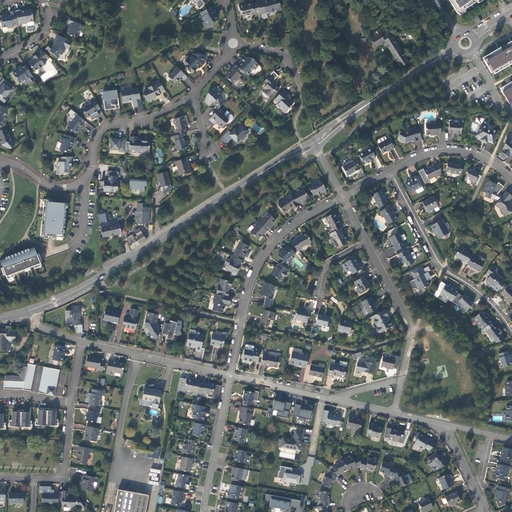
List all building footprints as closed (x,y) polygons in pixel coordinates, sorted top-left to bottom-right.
[(209,0),(208,0),(191,0),(193,1),(194,0),(196,2),(195,4),(199,8),(204,4),(205,4),(209,0)] [(258,2),(261,13),(262,14),(270,12),(271,13),(274,12),(275,11),(281,9),(278,0),(265,0),(258,2)] [(452,4),(458,14),(478,0),(451,0),(453,3),(452,4)] [(256,14),(261,13),(258,2),(252,4),(252,3),(245,5),(244,4),(239,6),(240,11),(242,12),(243,17),(250,15),(252,16),(256,15),(256,14)] [(218,16),(214,10),(212,11),(210,7),(200,13),(203,17),(202,17),(204,21),(205,20),(208,26),(218,20),(216,17),(218,16)] [(16,11),(18,24),(22,23),(22,24),(27,24),(27,22),(34,21),(33,16),(34,15),(33,11),(32,10),(28,10),(28,11),(26,12),(26,11),(21,11),(20,10),(16,11)] [(18,24),(16,11),(10,12),(10,14),(6,15),(6,16),(4,16),(0,16),(0,22),(1,23),(2,28),(7,27),(9,28),(13,27),(13,26),(18,25),(18,24)] [(472,16),(477,23),(481,21),(476,14),(472,16)] [(84,26),(81,24),(82,21),(71,16),(68,24),(71,25),(70,28),(69,27),(67,34),(75,37),(77,37),(78,34),(79,34),(80,30),(83,31),(84,26)] [(387,29),(377,36),(372,39),(371,39),(376,46),(384,41),(401,67),(408,62),(387,29)] [(65,60),(65,55),(63,54),(64,52),(66,48),(68,49),(69,50),(71,45),(69,44),(71,41),(57,35),(55,39),(56,41),(54,45),(52,47),(50,45),(46,49),(51,54),(52,53),(58,59),(58,60),(65,60)] [(511,41),(483,58),(494,76),(511,64),(511,41)] [(46,63),(46,61),(50,58),(42,50),(38,53),(33,57),(33,58),(29,62),(28,63),(34,72),(38,69),(40,69),(42,67),(42,66),(46,63)] [(192,57),(191,56),(188,60),(186,60),(184,63),(184,64),(184,65),(187,68),(187,69),(192,74),(195,70),(201,63),(204,64),(205,56),(193,53),(192,57)] [(236,65),(243,71),(247,76),(250,73),(250,72),(254,68),(256,68),(258,66),(258,64),(252,58),(247,57),(246,59),(244,58),(242,61),(241,60),(236,65)] [(240,74),(243,71),(236,65),(236,64),(232,67),(233,68),(230,71),(231,71),(226,77),(236,86),(242,80),(239,78),(242,75),(240,74)] [(25,81),(29,78),(28,77),(32,75),(25,65),(22,68),(21,66),(15,71),(16,72),(13,74),(20,83),(25,80),(25,81)] [(188,77),(176,66),(173,70),(173,71),(168,76),(175,84),(181,78),(184,81),(188,77)] [(274,82),(273,81),(278,76),(273,72),(265,81),(267,83),(264,87),(264,89),(265,90),(262,93),(266,97),(269,97),(272,94),(273,96),(279,89),(277,87),(277,86),(274,83),(274,82)] [(6,97),(12,90),(11,90),(14,87),(3,79),(0,83),(0,85),(2,87),(0,88),(0,99),(4,103),(8,99),(6,97)] [(159,80),(155,83),(155,84),(148,88),(148,89),(144,91),(143,93),(147,102),(153,99),(153,98),(160,94),(160,93),(165,90),(159,80)] [(511,81),(500,88),(508,102),(511,99),(511,81)] [(215,107),(217,110),(219,109),(224,103),(221,94),(218,91),(217,90),(217,89),(214,86),(209,92),(206,97),(208,99),(205,102),(209,106),(213,102),(215,102),(217,104),(215,107)] [(136,101),(138,107),(142,106),(138,88),(126,91),(125,87),(121,88),(123,103),(128,103),(128,101),(133,100),(134,100),(135,101),(136,101)] [(290,97),(287,94),(289,93),(284,89),(274,100),(278,104),(277,105),(285,112),(287,112),(289,110),(289,108),(293,103),(289,100),(290,99),(290,97)] [(118,98),(117,90),(112,91),(103,93),(105,110),(111,109),(116,108),(115,105),(112,105),(111,99),(118,98)] [(97,111),(100,109),(94,98),(90,100),(92,103),(81,109),(83,112),(84,113),(87,117),(88,118),(90,116),(91,115),(97,111)] [(219,109),(217,110),(209,119),(214,124),(216,122),(218,124),(218,125),(222,128),(224,128),(226,126),(226,124),(228,121),(228,119),(225,116),(225,114),(219,109)] [(83,124),(86,121),(76,113),(73,117),(74,118),(71,122),(71,123),(67,127),(67,129),(71,132),(71,131),(75,134),(77,134),(78,131),(78,130),(80,128),(83,125),(83,124)] [(175,131),(176,135),(183,134),(187,132),(186,128),(188,128),(186,122),(185,123),(184,117),(174,120),(173,121),(174,124),(175,125),(177,130),(175,131)] [(433,135),(437,135),(437,134),(441,134),(441,122),(436,122),(436,124),(426,124),(426,134),(433,134),(433,135)] [(449,122),(448,132),(461,134),(462,124),(449,122)] [(481,140),(487,142),(487,141),(493,143),(498,131),(493,129),(495,126),(488,123),(487,126),(482,124),(476,136),(482,138),(481,140)] [(239,144),(242,141),(240,139),(245,133),(248,130),(243,125),(241,127),(238,124),(230,133),(228,131),(221,138),(227,143),(232,138),(239,144)] [(418,127),(414,128),(410,130),(409,132),(406,133),(404,131),(401,132),(398,137),(399,140),(405,143),(408,142),(409,141),(413,139),(414,142),(418,140),(422,139),(418,127)] [(10,149),(15,144),(12,141),(11,141),(7,128),(0,130),(0,140),(1,144),(3,144),(4,146),(10,149)] [(511,153),(511,133),(508,139),(505,144),(502,149),(503,150),(501,152),(509,158),(511,153)] [(183,134),(176,135),(173,136),(177,151),(183,149),(184,151),(190,149),(188,144),(187,144),(186,141),(184,141),(183,134)] [(65,138),(63,138),(61,137),(59,142),(62,143),(59,149),(61,152),(64,153),(65,152),(69,153),(71,153),(72,148),(71,148),(72,145),(73,146),(75,138),(66,135),(65,138)] [(126,141),(125,152),(130,152),(130,151),(138,151),(138,153),(143,153),(143,154),(149,155),(150,141),(145,141),(145,139),(141,139),(141,141),(137,141),(138,137),(130,136),(130,142),(126,141)] [(126,138),(120,138),(120,140),(117,140),(114,139),(114,137),(110,137),(109,144),(111,144),(111,149),(119,150),(119,152),(125,152),(126,141),(126,138)] [(387,140),(379,143),(378,146),(382,153),(389,150),(390,150),(394,148),(389,138),(387,140)] [(359,155),(363,163),(367,161),(368,162),(372,160),(372,159),(376,157),(371,148),(359,155)] [(71,169),(71,161),(72,162),(72,157),(62,157),(62,162),(57,162),(58,174),(64,174),(64,173),(69,173),(69,169),(71,169)] [(184,163),(183,159),(175,162),(176,166),(177,166),(178,170),(177,171),(178,176),(185,174),(185,175),(191,174),(190,168),(189,168),(187,162),(184,163)] [(356,168),(360,167),(356,160),(343,167),(347,176),(357,170),(356,168)] [(461,175),(464,164),(460,163),(459,164),(455,163),(455,164),(448,162),(446,171),(461,175)] [(441,174),(440,163),(434,166),(433,165),(429,167),(429,168),(424,171),(423,169),(418,171),(425,184),(430,181),(429,179),(434,177),(436,177),(441,174)] [(470,180),(471,182),(475,184),(479,173),(468,168),(466,173),(467,174),(465,178),(470,180)] [(118,178),(117,176),(119,174),(118,172),(108,171),(107,176),(109,176),(108,181),(107,181),(105,182),(105,181),(100,181),(100,189),(104,189),(103,191),(115,192),(115,191),(118,189),(118,178)] [(162,192),(165,195),(172,189),(167,172),(157,174),(161,187),(167,186),(168,187),(162,192)] [(410,193),(415,190),(422,186),(417,177),(413,179),(413,178),(409,180),(409,182),(405,184),(410,193)] [(139,180),(138,180),(138,178),(130,178),(130,182),(129,182),(128,189),(139,190),(139,191),(144,191),(145,186),(147,186),(147,179),(142,179),(142,180),(140,179),(139,180)] [(499,201),(502,196),(498,194),(503,187),(498,183),(496,185),(493,184),(494,183),(489,180),(483,192),(486,193),(485,197),(490,199),(492,196),(495,197),(494,199),(499,201)] [(308,186),(313,196),(317,194),(317,195),(322,192),(324,192),(325,191),(326,190),(321,181),(316,184),(314,183),(308,186)] [(304,189),(292,195),(297,204),(300,202),(301,204),(305,202),(304,200),(309,198),(304,189)] [(378,208),(388,203),(386,198),(385,198),(381,190),(372,195),(377,203),(376,204),(378,208)] [(511,196),(506,192),(502,196),(499,201),(495,205),(500,209),(504,216),(511,212),(511,203),(510,204),(508,202),(511,196)] [(297,204),(292,195),(291,193),(286,197),(287,198),(278,205),(284,213),(287,211),(286,211),(293,206),(294,209),(298,206),(297,204)] [(434,196),(422,202),(428,214),(434,210),(433,209),(438,206),(435,201),(436,200),(434,196)] [(44,199),(43,209),(45,210),(44,225),(42,225),(41,235),(41,238),(48,238),(54,239),(63,240),(63,237),(67,204),(52,202),(52,200),(44,199)] [(145,221),(149,221),(150,212),(150,208),(144,207),(145,204),(137,203),(137,211),(135,211),(135,217),(138,217),(137,224),(144,225),(144,223),(145,221)] [(394,215),(392,211),(393,211),(390,206),(380,212),(382,216),(383,216),(388,224),(397,219),(395,214),(394,215)] [(102,230),(101,230),(103,237),(121,234),(120,226),(119,226),(118,221),(108,223),(106,213),(99,214),(102,230)] [(261,218),(258,221),(267,230),(270,227),(276,220),(268,213),(262,220),(261,218)] [(329,229),(331,233),(340,228),(342,227),(340,223),(341,223),(338,219),(334,213),(326,218),(331,228),(329,229)] [(442,220),(431,226),(435,234),(436,233),(439,238),(449,233),(442,220)] [(267,230),(258,221),(255,224),(256,226),(251,232),(258,239),(264,233),(267,230)] [(128,241),(127,242),(132,249),(147,239),(139,228),(135,231),(135,232),(137,236),(134,237),(133,234),(132,235),(127,238),(127,239),(128,241)] [(340,228),(331,233),(329,234),(331,238),(333,237),(338,248),(347,243),(343,237),(344,236),(342,233),(343,232),(340,228)] [(296,239),(290,242),(298,251),(302,249),(301,247),(306,245),(308,245),(311,244),(311,242),(309,239),(310,237),(307,233),(301,236),(300,235),(296,238),(296,239)] [(403,241),(400,236),(399,233),(390,237),(394,246),(393,247),(395,251),(406,245),(404,241),(403,241)] [(240,242),(233,256),(243,260),(245,256),(247,257),(249,253),(246,252),(249,246),(240,242)] [(296,254),(288,245),(278,255),(285,262),(291,256),(292,257),(296,254)] [(7,279),(14,276),(13,273),(30,267),(31,269),(41,266),(40,261),(41,260),(39,254),(39,253),(37,254),(35,249),(34,247),(0,260),(3,267),(1,268),(4,274),(5,274),(7,279)] [(468,263),(472,256),(473,255),(469,253),(470,252),(467,250),(465,251),(461,248),(459,251),(458,252),(455,256),(456,257),(458,258),(459,258),(461,259),(460,260),(464,262),(465,261),(468,263)] [(414,262),(413,259),(410,255),(410,254),(411,253),(408,249),(397,255),(402,264),(405,263),(407,266),(414,262)] [(243,260),(233,256),(232,255),(230,260),(228,259),(225,264),(229,266),(228,268),(228,270),(233,272),(233,271),(237,273),(241,265),(242,266),(244,261),(243,260)] [(485,263),(472,256),(468,263),(467,266),(471,268),(472,267),(480,272),(485,263)] [(352,274),(362,269),(360,265),(359,266),(354,257),(346,262),(352,274)] [(288,269),(278,263),(276,266),(278,268),(276,270),(275,270),(272,275),(280,281),(283,276),(284,276),(287,273),(286,272),(288,269)] [(496,268),(492,265),(485,275),(489,277),(486,282),(486,283),(488,285),(490,285),(494,287),(494,288),(497,292),(504,285),(499,280),(501,278),(497,274),(496,273),(494,271),(496,268)] [(14,276),(31,269),(30,267),(13,273),(14,276)] [(418,272),(416,269),(413,270),(415,274),(413,275),(415,279),(410,282),(413,288),(414,288),(419,289),(419,290),(424,288),(425,288),(430,286),(426,279),(427,278),(424,274),(426,273),(423,269),(418,272)] [(371,287),(369,283),(368,284),(364,276),(354,282),(356,286),(359,287),(361,292),(371,287)] [(216,294),(228,297),(229,292),(230,286),(231,287),(232,282),(221,279),(220,285),(218,286),(216,294)] [(275,286),(264,282),(261,289),(259,294),(266,297),(264,306),(270,307),(272,299),(273,294),(273,293),(275,286)] [(458,292),(455,290),(455,289),(454,288),(454,287),(453,287),(453,286),(452,286),(451,286),(450,286),(449,286),(446,285),(440,294),(445,297),(445,299),(448,300),(449,299),(452,302),(458,292)] [(511,290),(508,286),(501,293),(506,299),(506,300),(509,303),(511,300),(511,290)] [(228,297),(216,294),(215,294),(213,302),(214,303),(212,310),(222,312),(223,311),(225,304),(231,305),(233,298),(228,297)] [(467,310),(473,304),(469,300),(470,299),(465,294),(458,301),(462,304),(461,305),(467,310)] [(377,309),(373,301),(374,301),(371,297),(361,302),(363,306),(364,306),(368,314),(377,309)] [(70,311),(65,311),(66,326),(74,325),(74,332),(82,332),(82,325),(78,325),(78,320),(77,320),(77,317),(80,317),(80,306),(72,306),(70,308),(70,311)] [(311,312),(305,310),(305,308),(299,307),(298,310),(296,311),(295,317),(296,319),(302,320),(303,322),(307,323),(308,318),(310,317),(311,312)] [(136,320),(139,310),(131,309),(129,315),(127,315),(124,316),(123,322),(125,325),(125,328),(135,330),(137,321),(136,320)] [(103,319),(113,322),(113,323),(118,324),(120,311),(115,310),(115,312),(105,310),(103,319)] [(275,312),(264,310),(262,317),(261,317),(260,322),(269,324),(270,320),(273,320),(275,312)] [(389,320),(387,317),(388,316),(385,310),(372,317),(377,326),(376,328),(378,332),(380,333),(395,324),(392,320),(391,319),(389,320)] [(482,329),(491,323),(489,319),(489,318),(489,317),(489,316),(488,316),(488,315),(487,314),(486,314),(485,314),(484,314),(482,311),(473,318),(477,323),(477,324),(479,327),(480,326),(482,329)] [(158,315),(147,312),(144,328),(148,328),(151,334),(150,338),(157,339),(159,330),(158,328),(159,327),(156,323),(158,315)] [(330,317),(322,315),(322,316),(318,315),(315,326),(322,327),(322,326),(327,327),(328,322),(329,321),(330,317)] [(181,325),(182,322),(177,321),(177,322),(170,320),(170,322),(169,324),(170,324),(165,323),(162,333),(167,335),(167,336),(167,338),(166,339),(173,339),(173,338),(173,337),(174,336),(174,335),(176,334),(177,336),(181,334),(180,331),(181,325)] [(352,322),(340,320),(338,330),(339,331),(340,332),(343,333),(344,332),(350,333),(352,322)] [(501,341),(504,339),(501,336),(502,335),(498,329),(497,330),(491,323),(482,329),(481,331),(483,334),(486,332),(491,337),(492,337),(496,343),(501,341)] [(11,332),(12,326),(6,326),(6,329),(0,329),(0,350),(4,351),(5,350),(5,349),(11,350),(11,339),(14,339),(14,332),(11,332)] [(195,334),(194,335),(189,334),(186,344),(193,346),(193,345),(196,345),(195,350),(201,352),(205,335),(199,333),(199,335),(195,334)] [(212,334),(210,344),(215,345),(223,347),(225,337),(212,334)] [(60,346),(54,345),(51,359),(62,361),(65,347),(60,346)] [(254,351),(245,349),(242,361),(248,362),(248,361),(257,363),(259,352),(254,351)] [(508,351),(499,354),(500,357),(499,358),(499,361),(501,361),(502,367),(511,364),(511,362),(511,361),(511,355),(511,354),(509,355),(508,351)] [(264,352),(261,365),(266,366),(266,365),(270,366),(277,368),(279,358),(268,355),(268,353),(264,352)] [(301,366),(301,367),(306,368),(309,356),(304,355),(304,356),(300,355),(299,354),(292,352),(290,363),(297,364),(297,365),(301,366)] [(99,370),(103,371),(104,362),(100,362),(101,358),(95,357),(88,355),(86,366),(99,369),(99,370)] [(389,368),(393,369),(393,368),(397,369),(400,357),(396,356),(395,358),(391,357),(391,358),(383,356),(381,366),(389,368)] [(109,360),(107,373),(111,374),(111,371),(123,373),(125,364),(118,362),(113,361),(109,360)] [(361,371),(368,373),(368,374),(373,375),(375,364),(365,362),(365,364),(358,363),(355,372),(361,374),(361,371)] [(24,382),(6,381),(4,381),(4,389),(22,389),(31,391),(36,365),(28,363),(27,366),(24,382)] [(6,375),(6,381),(24,382),(27,366),(26,366),(27,364),(23,363),(22,365),(20,376),(6,375)] [(334,365),(330,364),(327,376),(332,377),(333,374),(339,376),(340,377),(344,378),(345,377),(346,373),(345,372),(346,367),(340,366),(339,364),(335,363),(334,365)] [(322,378),(324,369),(310,366),(309,375),(322,378)] [(44,367),(39,393),(54,396),(60,370),(44,367)] [(183,388),(198,391),(200,381),(201,380),(196,379),(196,381),(192,380),(187,379),(186,385),(183,385),(183,388)] [(207,383),(200,381),(198,391),(198,393),(202,394),(203,392),(213,394),(215,383),(211,382),(210,383),(207,383)] [(145,388),(143,399),(152,401),(152,403),(153,403),(159,404),(161,391),(152,389),(145,388)] [(90,399),(88,405),(90,405),(99,406),(100,400),(101,399),(102,395),(104,395),(105,391),(93,389),(92,393),(88,392),(88,394),(88,396),(90,399)] [(244,395),(243,402),(252,404),(254,399),(258,400),(260,391),(255,391),(255,392),(245,390),(244,395)] [(272,415),(288,417),(290,402),(274,401),(272,415)] [(209,412),(210,407),(196,404),(193,404),(191,410),(193,412),(192,416),(192,418),(203,421),(204,416),(205,412),(207,413),(209,412)] [(305,418),(310,419),(313,408),(296,404),(293,415),(298,417),(298,419),(304,420),(305,418)] [(100,412),(101,407),(99,406),(90,405),(89,409),(88,409),(88,412),(87,415),(85,415),(84,420),(96,422),(97,417),(98,416),(99,411),(100,412)] [(250,425),(254,409),(241,406),(240,411),(241,411),(240,414),(240,415),(241,416),(239,423),(250,425)] [(36,425),(58,425),(58,420),(56,419),(56,411),(49,411),(49,409),(48,409),(46,409),(46,411),(39,410),(38,419),(36,419),(36,425)] [(10,426),(32,427),(32,421),(30,421),(30,412),(23,412),(23,411),(21,411),(20,411),(20,412),(13,411),(12,420),(10,420),(10,426)] [(339,426),(341,415),(337,414),(337,415),(333,414),(328,413),(326,423),(339,426)] [(347,427),(360,430),(362,420),(356,418),(356,417),(353,416),(349,415),(347,427)] [(205,429),(205,424),(194,422),(193,426),(194,427),(192,435),(202,437),(203,432),(204,429),(205,429)] [(367,435),(380,438),(382,427),(376,426),(374,425),(374,424),(369,423),(367,435)] [(96,441),(99,428),(86,426),(85,430),(86,431),(85,435),(85,439),(96,441)] [(390,427),(387,426),(384,437),(389,438),(389,439),(391,439),(393,442),(396,440),(398,441),(399,435),(403,436),(404,431),(398,430),(397,431),(395,430),(396,429),(393,429),(390,428),(390,427)] [(245,442),(247,429),(236,427),(235,432),(236,432),(235,435),(234,440),(245,442)] [(294,439),(290,439),(283,437),(281,447),(300,450),(302,439),(303,432),(299,431),(296,431),(294,439)] [(424,449),(428,452),(436,443),(429,439),(426,437),(423,436),(424,435),(419,432),(416,436),(417,439),(414,444),(421,449),(422,449),(424,449)] [(196,445),(197,441),(185,438),(182,452),(192,454),(193,449),(194,445),(196,445)] [(90,453),(91,448),(79,446),(78,450),(79,451),(78,455),(77,462),(87,464),(89,452),(90,453)] [(159,458),(160,446),(150,446),(149,457),(159,458)] [(511,453),(511,448),(503,447),(502,453),(500,460),(511,463),(511,459),(511,457),(511,453)] [(246,454),(247,451),(237,449),(235,456),(234,460),(244,462),(249,463),(251,456),(246,454)] [(436,452),(428,457),(431,460),(432,461),(433,461),(429,464),(434,471),(439,468),(444,465),(445,466),(449,463),(445,457),(443,459),(442,457),(441,455),(439,456),(436,452)] [(192,462),(193,458),(183,456),(180,470),(190,472),(191,466),(193,467),(193,464),(193,462),(192,462)] [(357,467),(361,467),(360,459),(360,456),(353,459),(352,457),(344,460),(348,469),(353,467),(357,466),(357,467)] [(369,468),(375,470),(377,461),(369,458),(368,461),(360,459),(361,467),(361,469),(365,469),(366,467),(369,468)] [(342,471),(348,469),(344,460),(335,464),(336,466),(330,469),(331,470),(337,477),(340,474),(339,472),(342,471)] [(388,475),(391,477),(392,476),(399,469),(391,466),(391,464),(383,461),(380,471),(385,472),(388,474),(388,475)] [(508,474),(510,466),(497,463),(496,468),(497,468),(497,470),(496,472),(495,473),(494,476),(495,477),(506,480),(507,474),(508,474)] [(299,485),(301,475),(291,474),(292,468),(280,466),(278,477),(283,478),(282,481),(299,485)] [(240,481),(243,469),(233,467),(232,471),(233,471),(232,475),(231,479),(235,480),(236,480),(240,481)] [(157,481),(158,473),(160,473),(160,470),(151,468),(149,475),(152,476),(151,479),(157,481)] [(402,475),(400,469),(399,469),(392,476),(395,479),(396,478),(398,482),(400,486),(409,482),(405,474),(402,475)] [(335,480),(338,478),(337,477),(331,470),(328,476),(328,477),(325,476),(321,484),(330,488),(333,483),(334,480),(335,480)] [(187,480),(188,475),(178,473),(177,480),(176,481),(175,486),(188,489),(189,484),(187,484),(187,480)] [(449,474),(439,478),(444,489),(453,485),(451,480),(450,478),(451,478),(449,474)] [(91,491),(94,477),(85,475),(85,479),(83,479),(82,481),(82,484),(83,484),(82,486),(81,488),(82,489),(91,491)] [(241,495),(243,487),(231,484),(230,490),(230,492),(226,492),(225,497),(237,499),(238,495),(241,495)] [(510,492),(511,488),(499,485),(498,490),(496,489),(496,492),(495,494),(497,494),(495,500),(500,501),(501,503),(505,504),(508,492),(510,492)] [(58,505),(59,493),(54,493),(54,491),(50,491),(50,488),(40,487),(39,493),(42,493),(42,501),(44,503),(54,504),(53,505),(57,505),(58,505)] [(143,494),(118,489),(113,511),(145,511),(149,495),(143,494)] [(63,492),(59,491),(59,493),(58,505),(58,508),(58,509),(62,509),(62,507),(72,507),(74,509),(76,509),(78,508),(80,509),(84,510),(84,506),(79,498),(77,498),(77,497),(68,496),(68,491),(65,490),(63,490),(63,492)] [(184,496),(184,492),(174,490),(171,504),(181,506),(182,500),(184,501),(185,498),(185,496),(184,496)] [(321,500),(320,506),(328,505),(330,505),(329,502),(328,501),(329,497),(330,492),(320,490),(318,499),(321,500)] [(459,491),(445,497),(449,507),(454,504),(454,503),(463,499),(460,494),(459,491)] [(15,492),(10,492),(9,504),(14,504),(14,503),(23,503),(24,493),(18,493),(15,493),(15,492)] [(299,508),(301,500),(266,494),(265,501),(270,502),(269,505),(270,505),(270,506),(275,507),(280,508),(280,510),(285,511),(286,509),(289,510),(289,506),(299,508)] [(434,508),(429,497),(426,498),(425,500),(419,503),(421,507),(421,508),(422,511),(424,511),(426,511),(427,511),(427,510),(429,509),(434,508)] [(238,508),(239,504),(227,501),(226,506),(226,510),(225,511),(236,511),(237,509),(238,508)]
